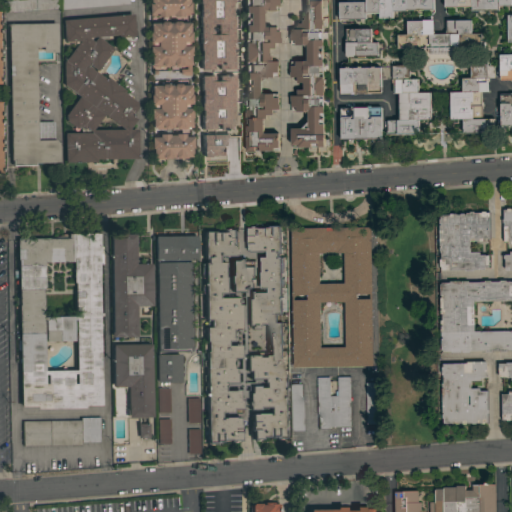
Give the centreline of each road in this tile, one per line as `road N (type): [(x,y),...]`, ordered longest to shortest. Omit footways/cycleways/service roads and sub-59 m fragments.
road 1 (residential): [(511,450),(0,493)]
road 2 (tertiary): [(511,169),(0,212)]
